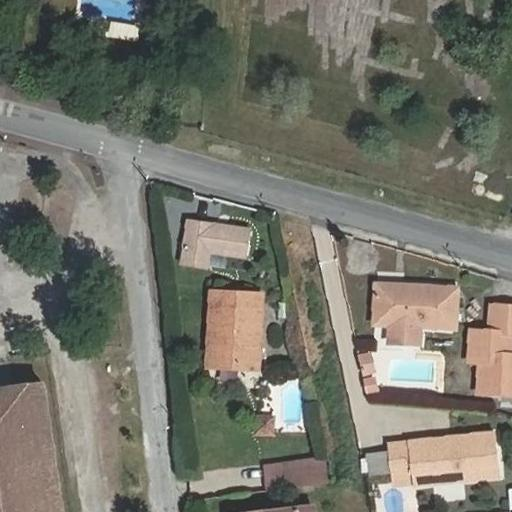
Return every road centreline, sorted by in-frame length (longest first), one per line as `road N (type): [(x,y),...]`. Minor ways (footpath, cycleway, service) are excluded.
road 1 (residential): [(511,255),(120,150)]
road 2 (residential): [(166,511),(120,150)]
road 3 (residential): [(120,150),(0,118)]
